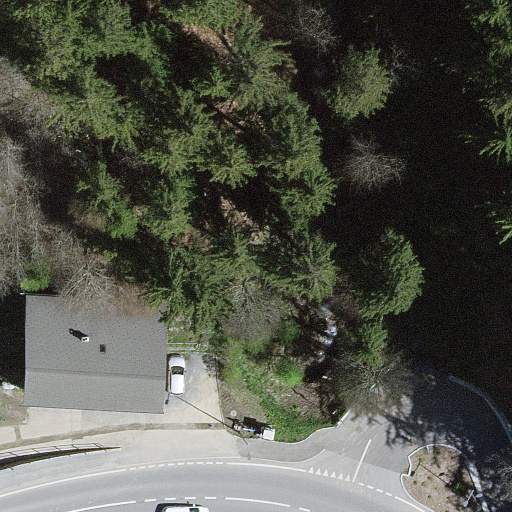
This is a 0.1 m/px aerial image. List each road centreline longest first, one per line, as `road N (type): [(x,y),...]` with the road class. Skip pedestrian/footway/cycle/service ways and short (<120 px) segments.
road 1 (residential): [(345,511),(375,437),(407,405),(459,412),(491,455),(511,511)]
road 2 (secondary): [(315,511),(214,497),(69,511)]
